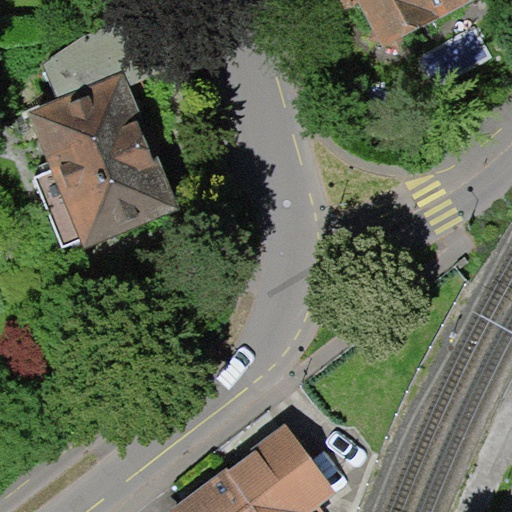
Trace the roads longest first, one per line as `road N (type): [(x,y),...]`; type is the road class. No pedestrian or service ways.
road 1 (secondary): [(83,511),(183,432),(244,367),(282,318),(299,249)]
road 2 (secondary): [(299,249),(229,0)]
road 3 (residential): [(299,249),(434,201),(511,151)]
